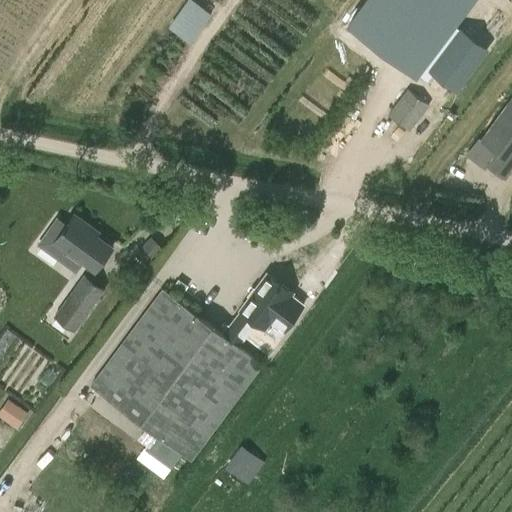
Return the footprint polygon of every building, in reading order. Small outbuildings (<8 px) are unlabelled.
[(213,15),(191,0),(188,0),(170,27),(191,44),(213,15)] [(428,68),(458,27),(453,24),(468,0),(370,0),(347,34),(419,83),(425,77),(437,85),(441,79),(428,68)] [(459,28),(428,68),(457,90),(487,50),(459,28)] [(406,87),(387,113),(409,131),(429,104),(406,87)] [(511,97),(481,139),(497,151),(487,165),(503,176),(511,163),(511,97)] [(83,262),(94,271),(113,245),(90,229),(93,226),(74,212),(65,224),(57,218),(38,245),(76,272),(83,262)] [(153,235),(139,253),(148,260),(162,242),(153,235)] [(276,336),(297,309),(285,300),(292,291),(267,272),(239,310),(222,332),(162,287),(89,385),(190,459),(263,362),(238,344),(254,322),(264,329),(265,327),(276,336)] [(74,329),(104,288),(84,273),(54,314),(74,329)] [(6,396),(0,411),(0,416),(23,426),(31,406),(6,396)] [(260,460),(248,450),(231,473),(244,482),(260,460)]
